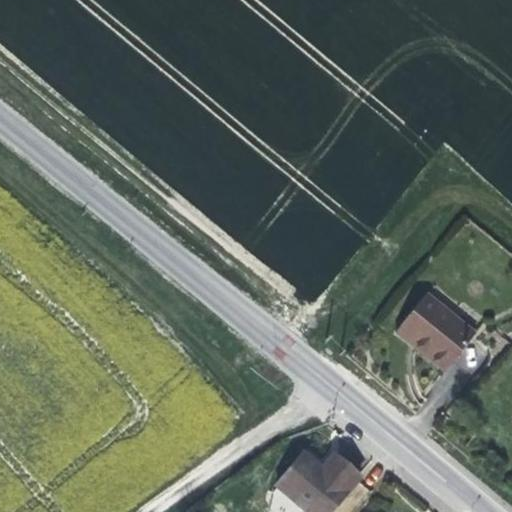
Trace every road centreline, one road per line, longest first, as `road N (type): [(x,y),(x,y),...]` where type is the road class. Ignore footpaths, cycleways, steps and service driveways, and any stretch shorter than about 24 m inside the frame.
road 1 (tertiary): [(466,511),(0,123)]
road 2 (track): [(317,331),(0,64)]
road 3 (track): [(290,365),(456,183),(511,230)]
road 4 (track): [(147,511),(194,474),(332,400)]
